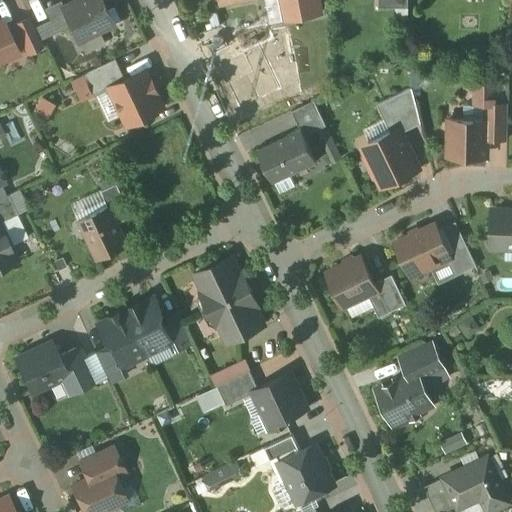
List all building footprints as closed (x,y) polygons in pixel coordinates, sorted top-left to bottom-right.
[(103,0),(80,0),(63,8),(70,24),(71,25),(78,41),(115,24),(103,0)] [(282,0),(286,21),(321,13),(318,0),(282,0)] [(408,0),(379,0),(379,8),(408,8),(408,0)] [(30,17),(13,25),(21,42),(26,54),(43,46),(40,39),(35,28),(30,17)] [(51,20),(35,28),(40,39),(71,25),(70,24),(56,30),(51,20)] [(2,21),(0,22),(0,61),(3,60),(5,54),(3,51),(21,42),(13,27),(6,30),(2,21)] [(116,59),(84,74),(95,97),(115,88),(114,86),(126,80),(116,59)] [(126,80),(114,86),(115,88),(123,105),(121,111),(128,125),(164,108),(157,93),(158,92),(153,81),(152,82),(146,70),(126,80)] [(496,85),(475,84),(474,105),(484,105),(484,104),(496,104),(496,85)] [(412,88),(378,105),(391,133),(399,129),(392,113),(416,102),(412,88)] [(34,110),(46,117),(53,104),(41,97),(34,110)] [(315,101),(292,111),(301,129),(302,129),(305,136),(319,129),(326,126),(315,101)] [(496,104),(484,104),(484,105),(484,121),(489,121),(488,140),(507,140),(508,104),(496,104)] [(474,105),(464,105),(464,120),(484,121),(484,105),(474,105)] [(464,120),(449,120),(448,156),(488,157),(488,140),(489,121),(484,121),(464,120)] [(342,158),(326,126),(319,129),(334,162),(342,158)] [(301,129),(258,150),(273,182),(276,181),(290,174),(317,162),(305,136),(302,129),(301,129)] [(391,133),(370,143),(375,153),(366,157),(375,178),(378,177),(382,187),(418,169),(399,129),(391,133)] [(290,174),(276,181),(281,192),(295,185),(290,174)] [(117,184),(102,191),(109,206),(110,205),(118,223),(133,216),(117,184)] [(8,195),(0,198),(0,222),(17,214),(8,195)] [(109,206),(79,220),(98,260),(128,245),(118,223),(110,205),(109,206)] [(508,211),(493,211),(492,247),(511,247),(511,209),(510,210),(508,211)] [(469,251),(456,223),(438,230),(450,255),(452,259),(456,257),(469,251)] [(435,224),(395,242),(412,278),(432,268),(434,263),(450,255),(438,230),(435,224)] [(0,267),(16,260),(0,226),(0,267)] [(469,251),(456,257),(462,271),(475,265),(469,251)] [(232,256),(196,273),(205,292),(202,293),(217,325),(220,324),(228,342),(264,325),(256,307),(259,306),(243,273),(240,274),(232,256)] [(361,256),(327,273),(344,307),(369,295),(378,291),(374,283),(361,256)] [(392,275),(374,283),(378,291),(369,295),(379,317),(407,304),(392,275)] [(156,297),(141,303),(141,302),(131,307),(132,308),(126,310),(147,354),(172,342),(170,339),(172,338),(164,322),(161,316),(163,311),(156,297)] [(126,310),(121,313),(121,312),(111,316),(111,318),(97,324),(104,339),(109,341),(111,346),(119,363),(120,362),(122,365),(147,354),(126,310)] [(179,314),(164,322),(172,338),(170,339),(172,342),(176,351),(192,343),(179,314)] [(51,342),(17,358),(33,393),(67,377),(58,357),(51,342)] [(433,343),(400,358),(409,376),(418,372),(423,381),(446,370),(433,343)] [(119,363),(111,346),(96,353),(110,382),(126,375),(122,365),(120,362),(119,363)] [(94,381),(78,347),(58,357),(67,377),(69,376),(76,390),(94,381)] [(246,361),(213,376),(218,386),(218,385),(250,370),(246,361)] [(218,385),(218,386),(227,406),(255,393),(254,391),(259,388),(250,370),(218,385)] [(409,376),(377,391),(395,430),(421,417),(418,411),(433,404),(423,381),(418,372),(409,376)] [(259,388),(254,391),(255,393),(264,412),(267,411),(275,428),(290,421),(289,417),(307,409),(291,373),(259,388)] [(293,434),(265,447),(271,460),(299,447),(293,434)] [(462,436),(443,445),(447,453),(467,444),(462,436)] [(316,445),(279,462),(298,502),(334,485),(316,445)] [(113,448),(81,463),(88,480),(111,469),(114,475),(124,471),(113,448)] [(489,456),(444,478),(460,511),(490,511),(511,502),(489,456)] [(236,461),(204,476),(210,490),(242,474),(236,461)] [(88,480),(73,487),(84,511),(99,511),(101,511),(103,511),(106,511),(114,508),(116,503),(113,497),(122,492),(114,475),(111,469),(88,480)] [(460,511),(444,478),(424,487),(435,511),(460,511)] [(14,511),(7,497),(0,500),(0,511),(14,511)]
